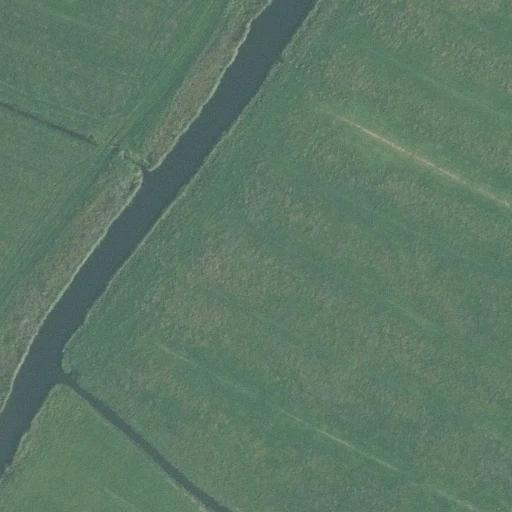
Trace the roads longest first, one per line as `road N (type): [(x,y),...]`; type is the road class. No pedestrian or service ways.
road 1 (track): [(115,142),(0,310)]
road 2 (track): [(115,142),(210,0)]
